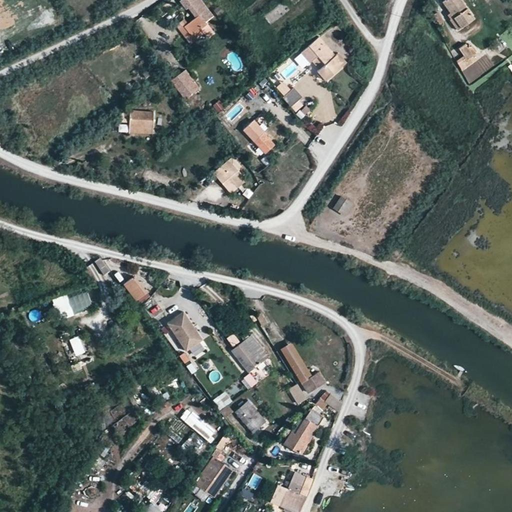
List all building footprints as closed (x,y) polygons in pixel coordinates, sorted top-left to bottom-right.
[(183,26),(191,36),(200,30),(206,24),(205,22),(213,15),(200,0),(181,0),(187,7),(189,6),(196,15),(185,24),(183,26)] [(450,12),(461,27),(475,17),(461,0),(443,0),(441,2),(450,12)] [(461,27),(450,12),(444,16),(456,31),(461,27)] [(175,25),(189,44),(203,34),(200,30),(191,36),(183,26),(185,24),(182,19),(175,25)] [(301,53),(310,65),(313,62),(320,70),(335,57),(320,38),(301,53)] [(461,59),(466,66),(476,59),(473,55),(475,53),(469,45),(467,47),(464,44),(457,48),(464,57),(461,59)] [(335,57),(320,70),(318,71),(326,81),(347,65),(339,55),(339,54),(335,57)] [(171,82),(179,92),(193,82),(185,71),(171,82)] [(282,97),(290,106),(301,97),(293,88),(282,97)] [(306,105),(297,113),(302,119),(311,110),(306,105)] [(129,110),(129,126),(152,127),(152,111),(129,110)] [(242,130),(263,154),(273,145),(252,121),(242,130)] [(152,127),(129,126),(129,133),(151,134),(152,127)] [(216,178),(225,188),(241,174),(236,170),(239,167),(236,163),(233,166),(232,164),(229,167),(224,162),(213,172),(217,177),(216,178)] [(241,174),(225,188),(229,193),(245,180),(241,174)] [(333,206),(345,215),(352,205),(340,197),(333,206)] [(98,281),(111,269),(100,257),(87,268),(98,281)] [(125,286),(137,300),(147,292),(135,278),(125,286)] [(54,300),(58,315),(92,305),(88,291),(54,300)] [(29,319),(39,322),(41,312),(31,310),(29,319)] [(168,323),(187,351),(203,340),(185,312),(168,323)] [(71,332),(76,345),(83,342),(78,329),(71,332)] [(62,336),(68,349),(76,345),(71,332),(62,336)] [(232,352),(250,373),(269,358),(252,336),(232,352)] [(281,350),(302,383),(313,376),(292,343),(281,350)] [(302,383),(309,394),(326,383),(319,372),(313,376),(302,383)] [(251,387),(257,381),(249,374),(243,380),(251,387)] [(84,385),(87,391),(96,387),(93,381),(84,385)] [(286,388),(295,403),(304,398),(295,382),(286,388)] [(323,388),(317,396),(322,400),(329,392),(323,388)] [(317,396),(312,402),(317,406),(322,400),(317,396)] [(232,411),(252,431),(266,419),(245,398),(232,411)] [(218,408),(224,416),(232,411),(226,403),(218,408)] [(311,408),(296,432),(290,429),(282,443),(298,453),(322,416),(311,408)] [(213,463),(203,477),(215,485),(228,464),(219,458),(215,464),(213,463)] [(158,475),(153,484),(146,481),(140,493),(145,496),(144,498),(157,505),(169,481),(158,475)] [(295,477),(291,490),(304,496),(307,486),(301,484),(303,480),(295,477)] [(200,489),(196,495),(207,503),(212,497),(200,489)] [(166,499),(159,508),(151,501),(141,511),(164,511),(171,504),(166,499)]
